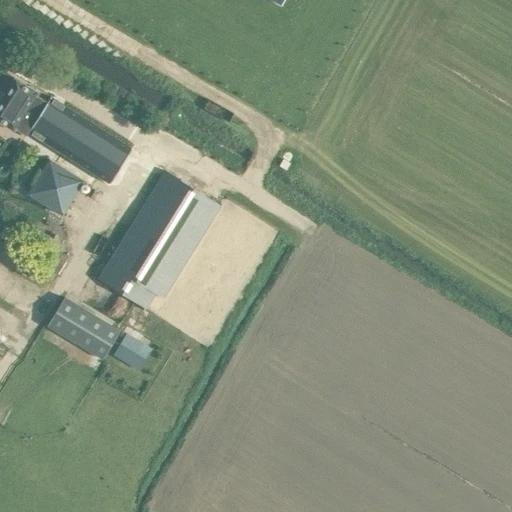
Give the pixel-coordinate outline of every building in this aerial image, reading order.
[(36,93),(37,91),(16,77),(0,101),(0,119),(13,128),(15,126),(26,134),(29,130),(48,100),(36,93)] [(48,100),(29,130),(110,182),(132,147),(51,95),(48,100)] [(63,214),(85,178),(50,157),(28,192),(63,214)] [(156,292),(164,297),(221,204),(165,169),(108,262),(99,277),(147,307),(156,292)] [(37,226),(32,234),(44,242),(49,234),(37,226)] [(51,280),(56,272),(48,267),(43,275),(51,280)] [(65,296),(48,325),(103,357),(120,329),(65,296)] [(131,363),(143,343),(127,333),(115,353),(131,363)]
